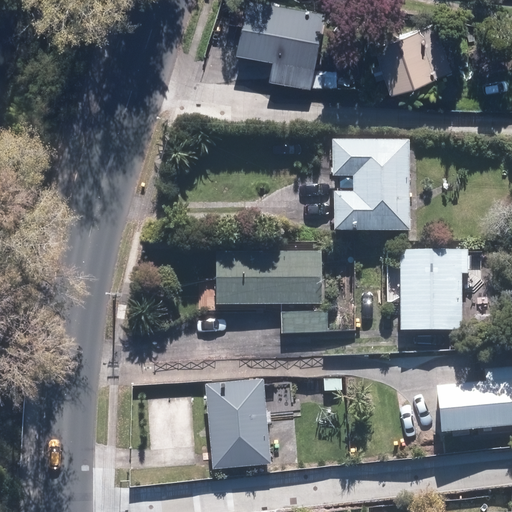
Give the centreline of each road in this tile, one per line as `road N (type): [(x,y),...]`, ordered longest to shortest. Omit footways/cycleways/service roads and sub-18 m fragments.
road 1 (secondary): [(161,0),(89,228),(62,430),(65,511)]
road 2 (residential): [(155,511),(511,469)]
